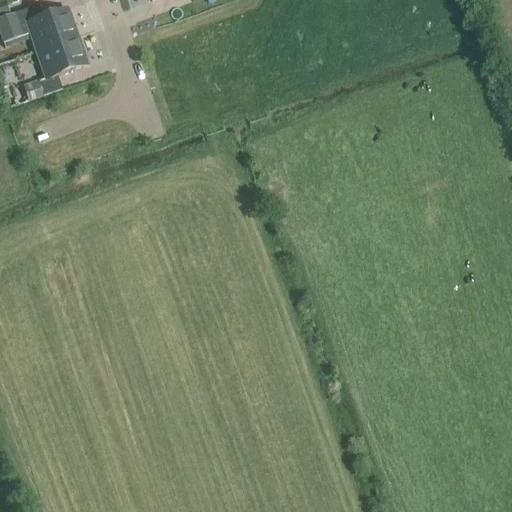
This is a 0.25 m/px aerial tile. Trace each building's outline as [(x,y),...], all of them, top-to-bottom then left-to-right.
[(0,4),(0,20),(9,18),(3,3),(0,4)] [(24,26),(34,55),(76,40),(66,12),(24,26)] [(14,16),(0,21),(0,40),(2,46),(22,39),(14,16)] [(86,68),(76,40),(34,55),(44,83),(86,68)] [(27,104),(43,99),(38,83),(22,88),(27,104)]
